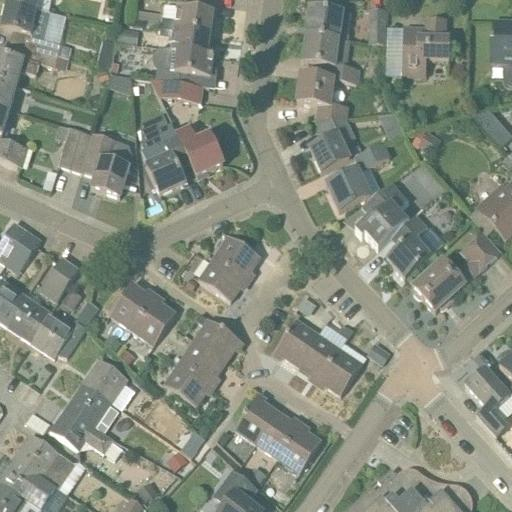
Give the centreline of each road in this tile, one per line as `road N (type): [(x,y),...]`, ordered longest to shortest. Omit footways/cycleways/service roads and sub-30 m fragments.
road 1 (residential): [(281,181),(123,247),(0,198)]
road 2 (residential): [(417,368),(401,338),(308,237),(281,181)]
road 3 (residential): [(281,181),(262,133),(273,0)]
road 4 (residential): [(309,511),(384,395),(417,368)]
road 5 (residential): [(511,485),(430,400),(417,368)]
